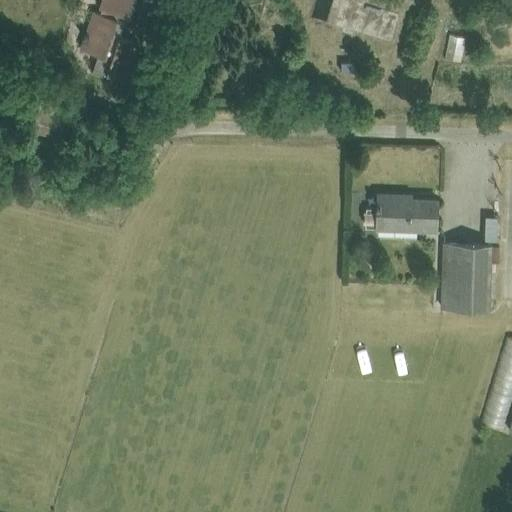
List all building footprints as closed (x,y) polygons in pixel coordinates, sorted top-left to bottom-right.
[(80,48),(98,54),(92,71),(106,76),(107,73),(125,79),(138,43),(120,37),(127,16),(131,17),(136,0),(100,0),(98,6),(102,7),(100,13),(94,10),(86,32),(84,31),(83,37),(84,37),(80,48)] [(314,0),(309,17),(389,42),(398,15),(353,1),(353,0),(314,0)] [(472,63),(474,39),(455,38),(454,62),(472,63)] [(35,117),(33,117),(32,120),(34,120),(31,129),(63,139),(69,119),(52,114),(58,97),(43,92),(35,117)] [(366,207),(366,211),(364,211),(363,223),(365,223),(365,227),(376,227),(376,228),(436,230),(437,199),(399,198),(397,195),(378,193),(377,203),(376,203),(376,207),(366,207)] [(484,215),(484,240),(496,240),(497,216),(484,215)] [(489,306),(490,263),(491,243),(443,242),(441,304),(489,306)]
